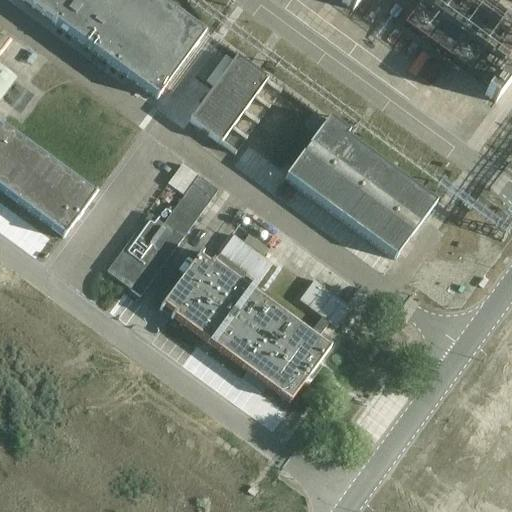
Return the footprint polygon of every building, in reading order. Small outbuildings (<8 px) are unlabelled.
[(17,0),(155,101),(182,65),(203,37),(153,0),(17,0)] [(335,0),(352,12),(360,0),(335,0)] [(511,0),(402,0),(510,79),(511,79),(511,0)] [(379,8),(368,29),(379,34),(390,14),(379,8)] [(399,44),(408,27),(396,21),(387,38),(399,44)] [(413,47),(402,66),(420,76),(431,57),(413,47)] [(219,146),(266,83),(234,59),(187,123),(208,138),(219,146)] [(0,94),(11,79),(0,70),(0,94)] [(494,104),(509,83),(498,75),(483,96),(494,104)] [(393,262),(434,206),(344,140),(347,135),(327,121),(283,180),(393,262)] [(62,241),(95,195),(93,194),(92,195),(1,128),(2,126),(0,125),(0,192),(61,238),(60,239),(62,241)] [(179,159),(165,180),(182,191),(196,170),(179,159)] [(163,263),(180,240),(208,201),(189,187),(161,226),(170,233),(154,256),(163,263)] [(217,253),(258,279),(272,258),(231,232),(217,253)] [(329,349),(235,282),(212,265),(213,264),(200,254),(158,311),(171,321),(172,319),(288,405),(329,349)] [(137,298),(154,276),(144,268),(128,291),(137,298)]
